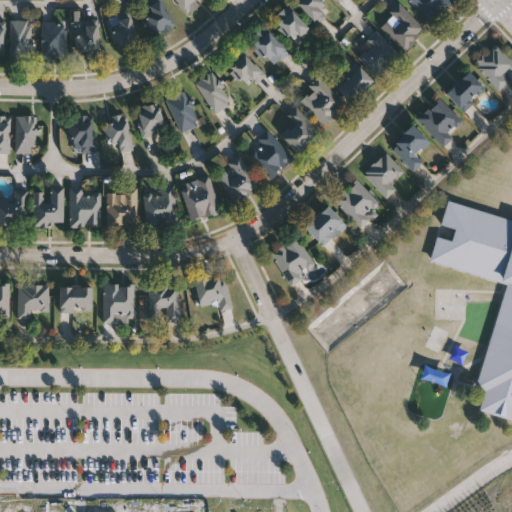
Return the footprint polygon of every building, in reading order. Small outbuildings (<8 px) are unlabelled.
[(150,10),(147,6),(156,0),(158,0),(174,24),(154,36),(141,15),(150,10)] [(194,0),(199,5),(187,15),(174,0),(194,0)] [(321,0),(326,7),(321,10),(326,17),(314,26),(295,0),(321,0)] [(432,23),(408,0),(452,0),(453,1),(432,23)] [(378,25),(400,4),(424,31),(402,51),(378,25)] [(288,7),(310,29),(295,44),(273,22),(288,7)] [(137,41),(116,47),(107,19),(128,13),(137,41)] [(9,58),(9,20),(30,20),(30,58),(9,58)] [(41,21),(64,21),(64,58),(41,58),(41,21)] [(75,32),(83,32),(83,22),(98,22),(98,56),(86,56),(86,50),(75,50),(75,32)] [(267,62),(247,43),(262,26),(289,51),(280,61),(274,55),(267,62)] [(371,46),(365,40),(375,31),(398,55),(376,76),(358,58),(371,46)] [(511,62),(511,68),(503,75),(508,81),(496,90),(474,62),(497,44),(511,62)] [(227,67),(243,52),(264,74),(249,89),(227,67)] [(335,87),(356,65),(372,81),(351,102),(335,87)] [(194,82),(211,71),(231,103),(214,114),(194,82)] [(484,89),(462,110),(445,93),(467,71),(484,89)] [(310,89),(307,86),(316,77),(344,104),(323,125),(299,101),(310,89)] [(181,133),(164,100),(183,90),(200,124),(181,133)] [(448,128),(452,141),(433,147),(422,110),(448,102),(455,126),(448,128)] [(154,135),(141,138),(135,108),(157,103),(162,126),(153,128),(154,135)] [(272,127),(293,106),(318,131),(296,152),(272,127)] [(103,137),(118,113),(131,121),(123,133),(135,141),(127,153),(103,137)] [(92,115),(92,147),(69,147),(69,115),(92,115)] [(0,116),(9,116),(9,154),(0,154),(0,116)] [(15,153),(15,117),(36,117),(36,153),(15,153)] [(389,147),(411,125),(428,142),(415,155),(422,162),(413,171),(389,147)] [(244,152),(268,131),(293,159),(269,180),(244,152)] [(386,198),(363,175),(385,153),(404,172),(391,185),(395,189),(386,198)] [(215,174),(239,157),(259,187),(235,204),(215,174)] [(219,212),(191,221),(180,184),(208,176),(219,212)] [(369,218),(359,228),(333,201),(356,180),(379,204),(366,215),(369,218)] [(144,226),(144,192),(159,191),(159,186),(175,186),(175,226),(144,226)] [(33,226),(33,192),(47,192),(47,188),(63,188),(63,226),(33,226)] [(100,188),(100,227),(69,227),(69,188),(100,188)] [(0,225),(0,199),(12,199),(12,190),(27,190),(27,225),(0,225)] [(137,227),(106,227),(106,190),(137,190),(137,227)] [(511,421),(476,411),(483,390),(473,387),(506,283),(429,259),(436,236),(450,241),(455,226),(440,222),(447,199),(511,219),(511,421)] [(304,227),(326,205),(343,223),(321,245),(304,227)] [(297,237),(312,265),(299,272),(302,278),(289,286),(270,253),(297,237)] [(219,310),(217,302),(199,306),(193,281),(224,274),(231,308),(219,310)] [(9,320),(0,320),(0,282),(9,282),(9,320)] [(48,284),(48,311),(30,311),(30,318),(17,318),(17,284),(48,284)] [(134,322),(102,322),(102,284),(134,284),(134,322)] [(149,285),(179,286),(178,321),(166,321),(166,311),(148,311),(149,285)] [(91,286),(91,312),(58,312),(58,286),(91,286)]
